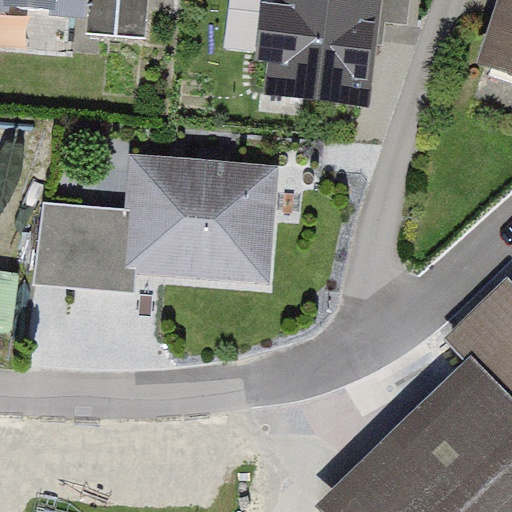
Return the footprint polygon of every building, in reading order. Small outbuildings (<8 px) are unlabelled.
[(79,0),(0,0),(0,8),(78,15),(79,0)] [(151,0),(90,0),(88,34),(148,39),(151,0)] [(275,93),(363,104),(373,19),(410,24),(412,0),(286,0),(285,16),(268,14),(263,53),(279,55),(275,93)] [(511,0),(490,60),(511,67),(511,0)] [(272,176),(141,167),(137,224),(76,219),(71,285),(134,289),(136,266),(264,275),(272,176)] [(511,511),(511,287),(314,487),(338,511),(511,511)]
